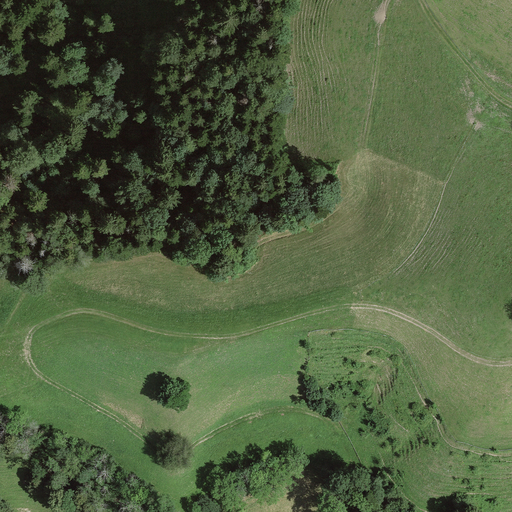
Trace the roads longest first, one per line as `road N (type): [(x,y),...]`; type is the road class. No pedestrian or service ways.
road 1 (track): [(511,362),(478,360),(408,318),(366,305),(222,336),(157,330),(94,310),(43,322),(27,339),(30,362),(160,453),(164,496)]
road 2 (track): [(422,0),(475,73),(511,105)]
